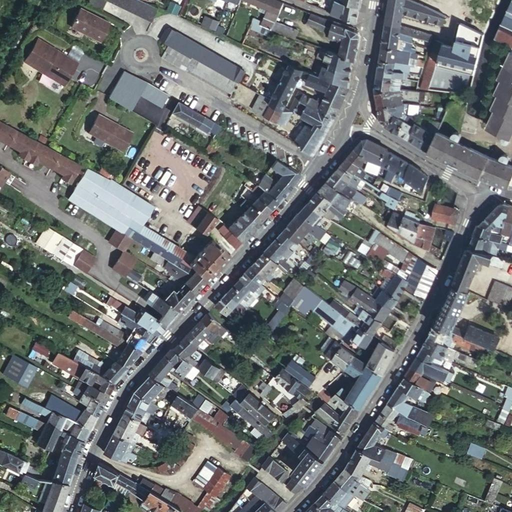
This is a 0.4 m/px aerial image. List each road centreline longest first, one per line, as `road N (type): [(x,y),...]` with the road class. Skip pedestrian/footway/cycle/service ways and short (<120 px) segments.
road 1 (tertiary): [(320,169),(121,393),(73,511)]
road 2 (tertiary): [(294,511),(419,339),(486,193)]
road 3 (residential): [(320,169),(142,54)]
road 4 (secondary): [(486,193),(370,129)]
